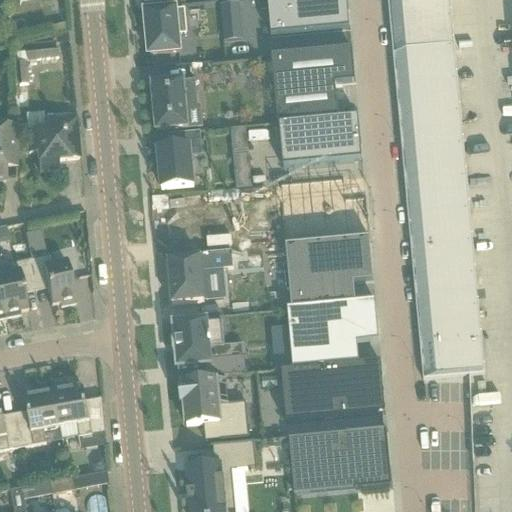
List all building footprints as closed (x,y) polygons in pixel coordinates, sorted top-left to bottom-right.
[(350,32),(347,0),(267,0),(271,39),(350,32)] [(450,0),(390,0),(388,0),(390,28),(452,22),(450,0)] [(243,4),(225,5),(226,41),(245,40),(243,4)] [(149,58),(180,55),(178,36),(186,35),(184,12),(176,12),(145,15),(149,58)] [(452,22),(390,28),(393,55),(455,49),(452,22)] [(30,55),(16,56),(19,87),(28,87),(26,67),(59,63),(57,50),(55,50),(53,42),(29,45),(30,55)] [(393,55),(396,88),(458,82),(455,49),(393,55)] [(272,59),(278,127),(339,121),(336,87),(355,85),(352,52),(272,59)] [(152,86),(156,134),(188,131),(188,130),(186,111),(198,109),(195,82),(152,86)] [(461,115),(458,82),(396,88),(399,121),(461,115)] [(464,148),(461,115),(399,121),(402,153),(464,148)] [(283,170),(362,163),(358,120),(279,127),(283,170)] [(75,121),(55,123),(44,124),(45,133),(27,135),(29,156),(38,155),(39,174),(58,172),(57,163),(79,161),(75,121)] [(0,183),(5,183),(4,171),(18,170),(16,142),(15,128),(0,129),(0,183)] [(200,134),(168,137),(170,151),(158,152),(161,192),(193,189),(191,159),(202,158),(200,134)] [(467,180),(464,148),(402,153),(405,186),(467,180)] [(470,213),(467,180),(405,186),(408,219),(470,213)] [(343,181),(280,187),(285,248),(370,241),(366,199),(345,201),(343,181)] [(164,220),(165,232),(166,232),(167,244),(199,241),(195,200),(163,203),(165,220),(164,220)] [(473,246),(470,213),(408,219),(411,251),(473,246)] [(241,236),(209,239),(210,255),(231,253),(242,252),(241,236)] [(370,241),(285,248),(291,312),(356,306),(354,286),(373,284),(370,241)] [(476,278),(473,246),(411,251),(414,284),(476,278)] [(188,262),(168,264),(172,307),(204,304),(204,303),(207,303),(205,274),(233,271),(231,253),(210,255),(187,257),(188,262)] [(50,258),(29,262),(35,288),(46,286),(51,308),(59,307),(60,310),(75,307),(66,264),(52,267),(50,258)] [(23,291),(35,288),(29,262),(8,267),(10,276),(0,278),(0,295),(5,321),(20,318),(19,315),(27,313),(23,291)] [(479,311),(476,278),(414,284),(417,317),(479,311)] [(291,312),(287,312),(293,373),(359,367),(357,347),(379,345),(375,304),(356,306),(291,312)] [(482,344),(479,311),(417,317),(420,349),(482,344)] [(208,324),(174,327),(175,343),(174,343),(175,355),(176,355),(178,371),(204,369),(205,381),(246,377),(245,359),(211,362),(208,324)] [(485,376),(482,344),(420,349),(423,382),(485,376)] [(293,373),(281,374),(286,426),(386,417),(381,365),(359,367),(293,373)] [(183,393),(180,393),(181,407),(185,406),(187,429),(218,426),(220,443),(249,441),(246,405),(228,407),(226,384),(226,383),(183,387),(183,393)] [(70,389),(53,392),(60,430),(77,427),(80,440),(105,435),(103,405),(87,408),(83,390),(71,392),(70,389)] [(60,430),(53,392),(37,395),(37,398),(25,401),(28,418),(16,421),(22,451),(46,446),(45,440),(44,433),(60,430)] [(0,454),(22,451),(16,421),(4,423),(1,405),(0,405),(0,454)] [(294,496),(388,488),(383,437),(388,436),(387,432),(289,441),(294,496)] [(214,468),(187,471),(190,511),(220,511),(219,502),(234,501),(231,473),(256,471),(256,473),(257,472),(255,444),(210,448),(211,450),(213,449),(214,468)] [(84,487),(111,486),(111,476),(84,477),(84,487)] [(52,497),(76,493),(74,481),(50,486),(52,497)] [(10,493),(13,511),(26,511),(22,491),(10,493)]
